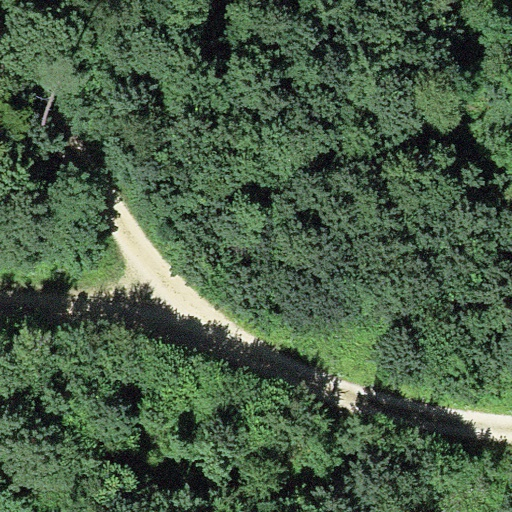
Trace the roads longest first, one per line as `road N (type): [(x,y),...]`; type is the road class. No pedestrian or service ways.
road 1 (track): [(511,425),(459,422),(181,311),(0,306)]
road 2 (track): [(0,56),(58,127),(181,311)]
